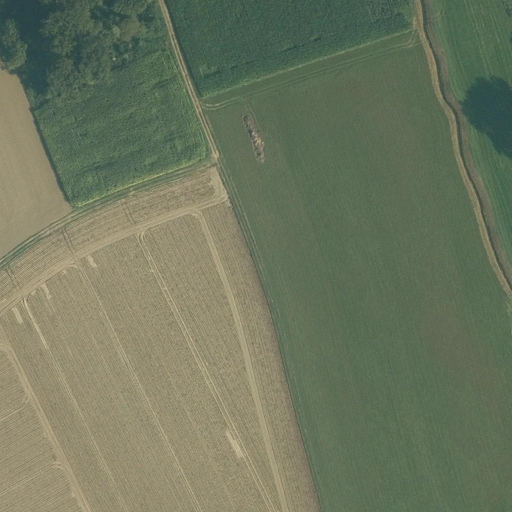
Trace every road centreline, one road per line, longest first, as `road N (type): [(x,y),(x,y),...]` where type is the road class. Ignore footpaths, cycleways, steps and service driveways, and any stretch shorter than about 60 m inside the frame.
road 1 (track): [(323,511),(269,315),(210,156)]
road 2 (track): [(0,259),(63,215),(210,156)]
road 3 (track): [(210,156),(154,0)]
